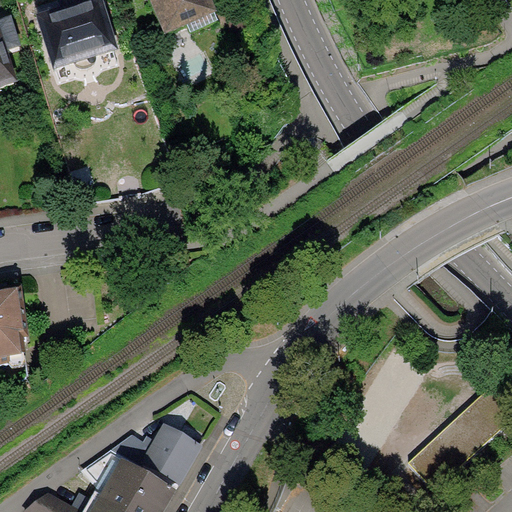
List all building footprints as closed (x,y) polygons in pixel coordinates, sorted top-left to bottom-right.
[(63,15),(40,22),(57,72),(77,66),(83,73),(91,73),(96,69),(97,60),(117,54),(100,4),(79,11),(75,0),(58,0),(63,15)] [(150,0),(166,37),(189,27),(192,35),(219,24),(208,0),(150,0)] [(0,93),(17,88),(7,56),(21,51),(12,24),(0,27),(0,93)] [(21,293),(0,295),(0,368),(10,367),(9,360),(23,358),(21,342),(28,342),(21,293)] [(363,466),(423,372),(394,354),(334,448),(363,466)] [(0,397),(27,379),(23,358),(9,360),(10,367),(0,368),(0,397)] [(349,379),(336,370),(324,386),(336,396),(349,379)] [(435,495),(511,425),(511,402),(498,387),(409,467),(435,495)] [(144,466),(178,487),(199,452),(165,432),(144,466)] [(108,497),(128,462),(113,454),(87,476),(108,497)] [(163,511),(177,490),(128,462),(108,497),(102,508),(99,511),(163,511)] [(99,511),(102,508),(92,502),(86,511),(72,511),(52,501),(34,511),(99,511)]
